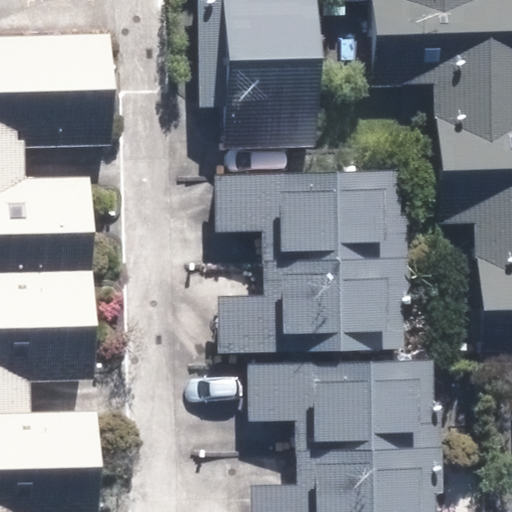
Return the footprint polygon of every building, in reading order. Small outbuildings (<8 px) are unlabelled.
[(202,0),(205,103),(228,102),(229,145),(319,143),(315,0),(202,0)] [(511,0),(373,0),(377,84),(439,81),(445,222),(481,220),(486,362),(511,360),(511,0)] [(0,34),(0,266),(94,264),(91,173),(28,175),(28,145),(118,142),(115,31),(0,34)] [(266,255),(412,253),(411,212),(403,212),(402,166),(290,168),(218,168),(219,227),(266,227),(266,255)] [(267,292),(221,292),(222,346),(405,344),(405,299),(413,299),(412,253),(266,255),(267,292)] [(33,408),(32,378),(97,376),(94,264),(0,266),(0,511),(101,511),(99,406),(33,408)] [(302,443),(447,442),(446,400),(438,400),(437,354),(325,356),(253,356),(254,416),(301,415),(302,443)] [(302,480),(256,481),(256,511),(439,511),(440,487),(448,487),(447,442),(302,443),(302,480)]
